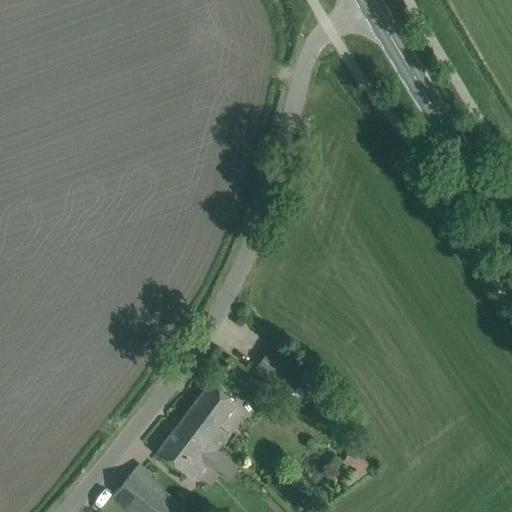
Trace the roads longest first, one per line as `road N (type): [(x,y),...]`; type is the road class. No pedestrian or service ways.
road 1 (unclassified): [(67,511),(151,412),(244,264),(316,35),(369,2)]
road 2 (secondary): [(511,246),(369,2)]
